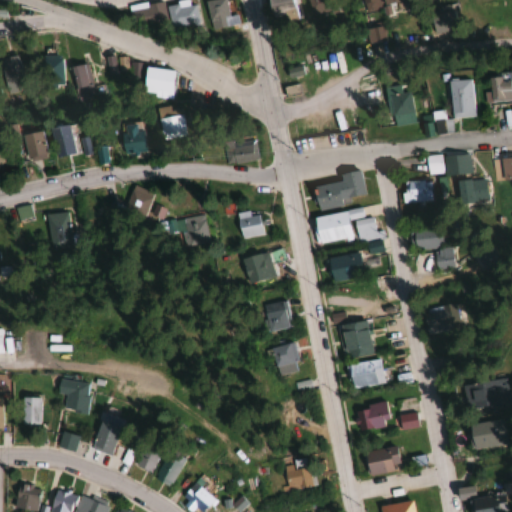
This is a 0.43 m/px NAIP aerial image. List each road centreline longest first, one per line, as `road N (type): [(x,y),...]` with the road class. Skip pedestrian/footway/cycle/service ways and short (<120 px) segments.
road 1 (residential): [(350,511),(251,0)]
road 2 (residential): [(0,201),(511,138)]
road 3 (residential): [(450,511),(379,154)]
road 4 (residential): [(0,25),(73,26),(143,45),(272,110)]
road 5 (tertiary): [(0,457),(66,464),(166,511)]
